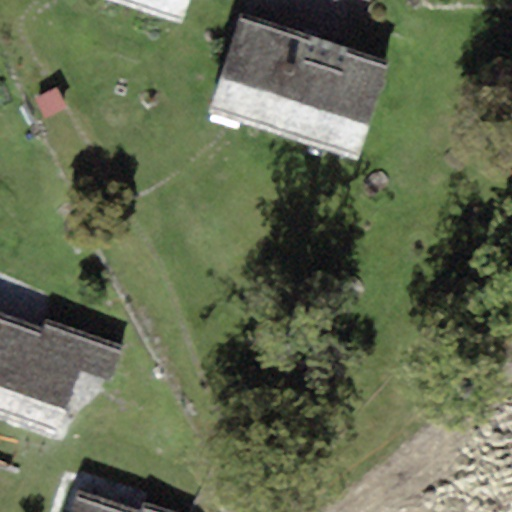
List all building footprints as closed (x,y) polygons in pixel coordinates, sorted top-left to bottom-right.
[(179,29),(188,0),(99,0),(98,3),(179,29)] [(280,136),(312,38),(240,15),(208,113),(280,136)] [(358,161),(390,63),(312,38),(280,136),(358,161)] [(0,415),(56,436),(80,371),(112,382),(124,346),(46,319),(43,329),(0,313),(0,415)] [(182,511),(144,500),(141,509),(76,488),(68,511),(182,511)]
